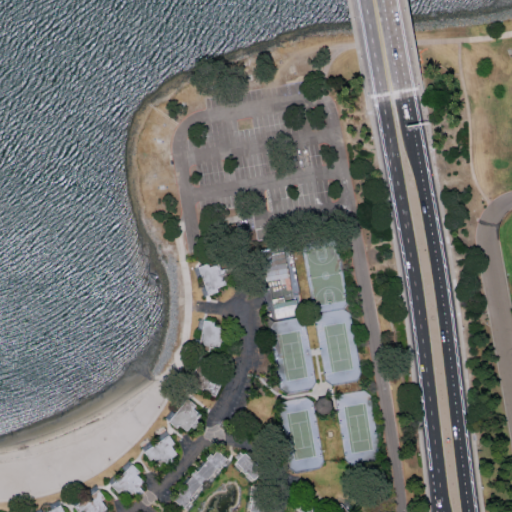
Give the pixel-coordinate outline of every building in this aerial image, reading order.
[(208,295),(200,268),(208,265),(210,269),(220,266),(226,287),(216,290),(217,293),(208,295)] [(199,351),(204,322),(214,324),(213,327),(224,329),(220,350),(210,349),(209,353),(199,351)] [(216,398),(200,391),(197,394),(188,389),(200,363),(227,373),(216,398)] [(169,423),(188,400),(197,408),(195,410),(201,416),(187,432),(181,427),(178,430),(169,423)] [(315,407),(316,413),(321,417),(328,416),(332,411),(331,404),(326,400),(319,400),(315,407)] [(144,454),(169,437),(175,446),(172,448),(177,455),(159,467),(154,460),(150,463),(144,454)] [(184,511),(174,503),(179,497),(177,495),(179,493),(181,494),(188,486),(187,484),(192,478),(191,477),(196,472),(198,473),(208,461),(207,461),(215,451),(227,461),(204,487),(203,486),(191,499),(192,500),(184,511)] [(245,455),(263,472),(254,481),(247,474),(245,476),(242,473),(244,471),(237,464),(245,455)] [(115,486),(135,466),(142,473),(140,475),(146,482),(132,496),(125,489),(122,493),(115,486)] [(250,511),(252,504),(250,503),(251,499),(253,499),(255,489),(269,491),(265,511),(250,511)] [(80,511),(77,508),(102,491),(107,499),(104,501),(110,509),(105,511),(80,511)]
